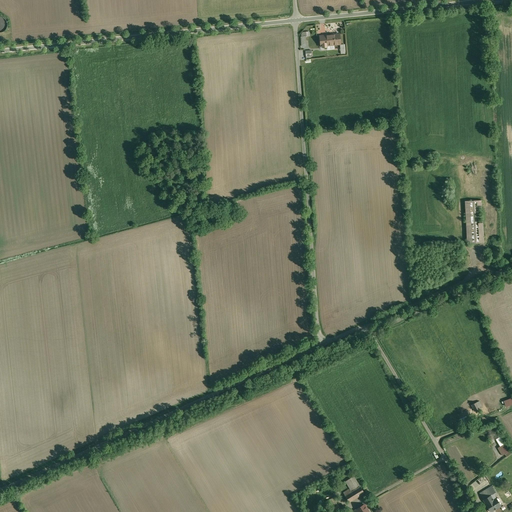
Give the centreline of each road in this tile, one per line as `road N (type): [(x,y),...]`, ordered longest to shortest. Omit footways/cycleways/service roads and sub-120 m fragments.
road 1 (unclassified): [(0,490),(322,344)]
road 2 (residential): [(322,344),(295,20)]
road 3 (tertiary): [(295,20),(0,52)]
road 4 (unclassified): [(362,328),(477,511)]
road 5 (tertiary): [(495,0),(295,20)]
road 6 (track): [(362,328),(499,270)]
